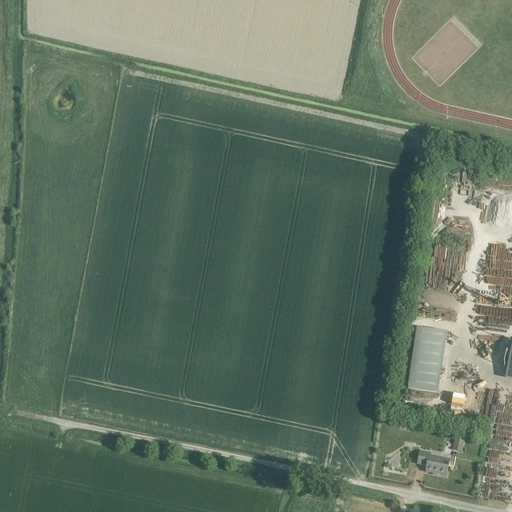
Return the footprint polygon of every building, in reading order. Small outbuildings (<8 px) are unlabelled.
[(500,260),(503,247),(490,244),(488,257),(500,260)] [(500,279),(500,270),(487,270),(487,279),(500,279)] [(439,396),(448,337),(418,332),(409,390),(439,396)] [(473,352),(477,363),(487,359),(483,348),(473,352)] [(455,438),(454,445),(463,447),(464,440),(455,438)] [(446,477),(449,461),(429,457),(430,454),(420,452),(417,465),(427,466),(425,472),(446,477)]
